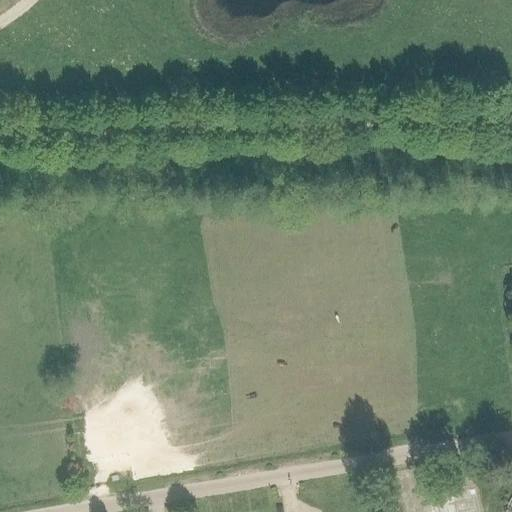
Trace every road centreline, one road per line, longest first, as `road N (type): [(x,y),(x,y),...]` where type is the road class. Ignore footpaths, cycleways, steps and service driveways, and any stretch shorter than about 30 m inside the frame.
road 1 (track): [(511,132),(443,120),(0,139)]
road 2 (residential): [(85,511),(511,438)]
